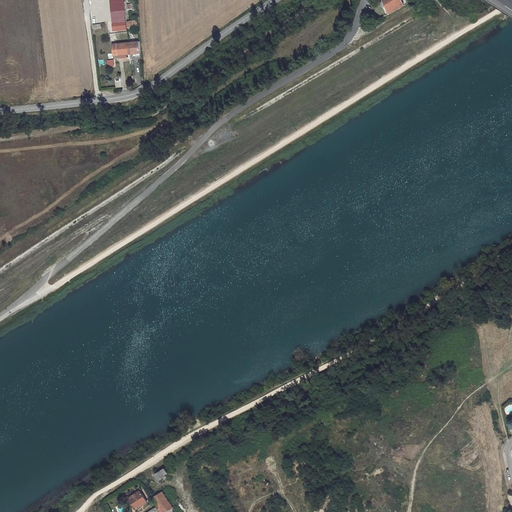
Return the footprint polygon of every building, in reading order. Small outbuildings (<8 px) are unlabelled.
[(402,0),(382,0),(389,14),(406,6),(402,0)] [(122,24),(112,25),(112,32),(116,31),(116,29),(125,28),(125,21),(122,22),(122,24)] [(128,42),(116,43),(118,57),(124,56),(124,53),(129,53),(128,43),(128,42)] [(138,42),(128,43),(129,53),(133,53),(133,56),(140,55),(138,42)] [(164,469),(154,476),(158,482),(165,477),(164,476),(167,474),(164,469)] [(141,491),(128,498),(136,511),(146,506),(147,508),(152,505),(151,503),(149,504),(141,491)] [(163,491),(152,499),(156,506),(146,511),(164,511),(173,507),(163,491)]
